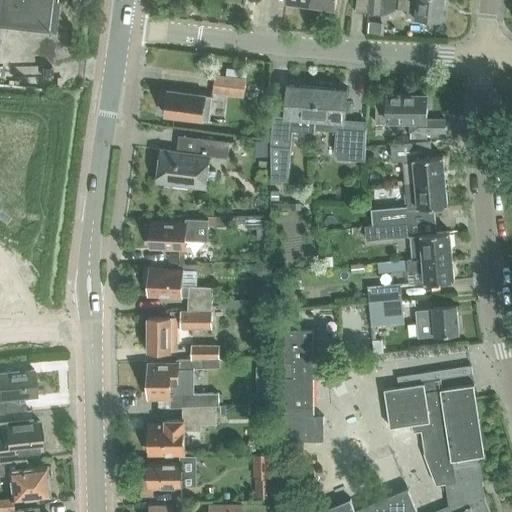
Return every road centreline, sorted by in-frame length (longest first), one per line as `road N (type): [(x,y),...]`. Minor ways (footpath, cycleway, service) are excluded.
road 1 (secondary): [(96,511),(89,265),(122,26)]
road 2 (residential): [(489,62),(122,26)]
road 3 (residential): [(489,62),(485,258),(511,390)]
